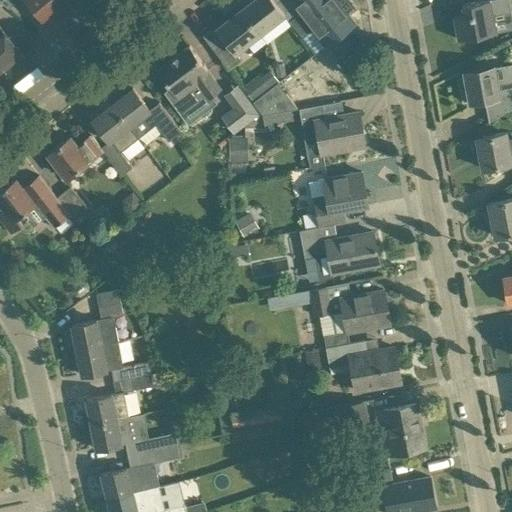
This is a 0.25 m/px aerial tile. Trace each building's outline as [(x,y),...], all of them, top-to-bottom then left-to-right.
[(28,0),(43,18),(65,0),(28,0)] [(274,0),(250,0),(241,7),(260,31),(284,13),(288,19),(300,11),(301,10),(293,0),(278,0),(276,2),(274,0)] [(293,0),(301,10),(300,11),(300,12),(290,20),(303,36),(314,28),(327,44),(355,23),(346,12),(355,6),(356,7),(357,6),(351,0),(293,0)] [(464,13),(454,15),(458,39),(496,31),(492,12),(511,9),(508,0),(480,0),(462,4),(464,13)] [(241,7),(215,27),(226,41),(214,49),(228,67),(241,57),(236,50),(260,31),(241,7)] [(0,71),(23,53),(0,24),(0,71)] [(207,68),(189,44),(157,68),(170,86),(164,91),(178,108),(207,86),(212,94),(222,87),(207,68)] [(283,63),(274,65),(277,77),(286,75),(283,63)] [(494,64),(463,69),(469,103),(485,100),(489,120),(511,107),(511,63),(494,66),(494,64)] [(271,69),(260,77),(268,87),(277,80),(278,80),(271,69)] [(252,99),(263,113),(298,107),(277,80),(268,87),(252,99)] [(133,87),(113,103),(130,124),(139,136),(155,123),(168,140),(180,130),(161,106),(153,112),(133,87)] [(260,113),(247,95),(232,106),(221,115),(234,133),(260,113)] [(113,103),(92,119),(109,141),(111,139),(114,142),(104,150),(122,174),(133,166),(120,150),(139,136),(130,124),(113,103)] [(300,107),(304,134),(319,131),(323,152),(365,144),(359,111),(325,117),(323,103),(300,107)] [(262,115),(264,124),(292,120),(290,111),(262,115)] [(476,136),(482,168),(511,162),(510,156),(511,155),(511,139),(507,141),(505,131),(476,136)] [(87,159),(102,148),(91,134),(77,145),(70,136),(48,152),(66,177),(88,160),(87,159)] [(228,140),(228,161),(247,161),(246,136),(232,137),(228,140)] [(317,212),(320,226),(346,221),(343,208),(368,204),(362,170),(324,177),(324,178),(309,181),(312,197),(314,196),(317,212)] [(15,178),(0,189),(0,204),(3,208),(0,210),(0,217),(12,232),(31,217),(25,211),(35,204),(32,200),(33,199),(54,226),(54,225),(67,215),(70,213),(39,174),(22,187),(15,178)] [(84,201),(85,200),(70,181),(57,192),(79,219),(90,210),(84,201)] [(511,232),(511,197),(488,202),(495,235),(511,232)] [(251,211),(235,220),(244,236),(259,227),(251,211)] [(317,212),(302,214),(305,228),(311,227),(320,226),(317,212)] [(67,215),(54,225),(65,239),(78,229),(67,215)] [(334,223),(320,226),(311,227),(305,228),(300,229),(305,254),(316,252),(320,274),(379,263),(373,230),(337,237),(334,223)] [(247,243),(229,246),(231,256),(249,253),(247,243)] [(511,274),(503,276),(508,303),(511,302),(511,274)] [(348,281),(286,293),(289,306),(311,301),(314,315),(319,314),(323,335),(347,330),(390,322),(384,289),(351,295),(348,281)] [(101,318),(72,323),(77,348),(118,339),(113,316),(123,314),(118,288),(96,292),(101,318)] [(118,339),(77,348),(82,374),(111,368),(113,380),(151,372),(148,360),(123,365),(118,339)] [(365,339),(325,346),(331,374),(353,370),(357,389),(401,381),(394,346),(367,351),(365,339)] [(116,392),(86,397),(91,422),(130,414),(125,390),(153,384),(151,372),(113,380),(116,392)] [(228,396),(216,398),(222,432),(234,430),(233,429),(233,425),(230,410),(228,396)] [(336,406),(340,423),(367,418),(363,400),(336,406)] [(276,402),(230,410),(233,425),(279,417),(276,402)] [(378,410),(386,453),(425,446),(417,402),(378,410)] [(130,414),(91,422),(96,447),(126,442),(128,453),(169,444),(179,442),(177,430),(148,436),(134,439),(130,414)] [(131,465),(101,472),(108,497),(159,485),(154,461),(172,457),(169,444),(128,453),(131,465)] [(361,474),(364,494),(383,491),(387,511),(399,511),(436,505),(430,476),(393,482),(390,464),(361,474)] [(108,497),(111,511),(186,511),(185,505),(179,480),(160,485),(159,485),(108,497)] [(303,495),(298,484),(288,487),(293,499),(303,495)]
